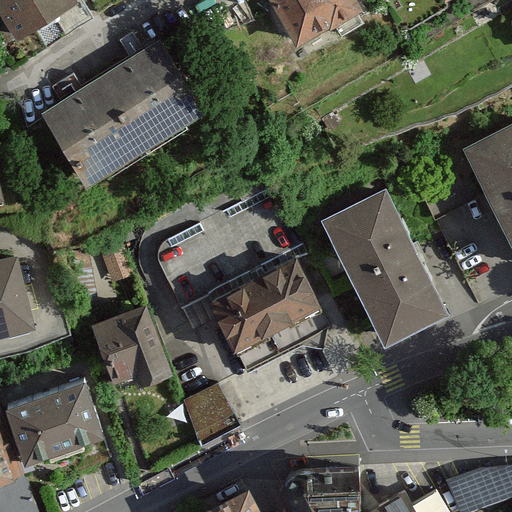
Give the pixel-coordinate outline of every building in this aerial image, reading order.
[(0,0),(0,2),(18,31),(67,0),(0,0)] [(360,0),(282,0),(319,69),(380,36),(360,0)] [(159,39),(46,110),(87,174),(200,103),(189,86),(159,39)] [(511,138),(473,159),(511,232),(511,138)] [(397,200),(334,233),(401,359),(464,326),(397,200)] [(297,246),(209,292),(255,377),(302,352),(322,388),(362,367),(297,246)] [(13,254),(0,256),(0,324),(29,317),(13,254)] [(146,299),(95,317),(117,378),(138,371),(142,379),(171,369),(146,299)] [(83,376),(9,401),(26,451),(100,426),(83,376)] [(36,511),(0,418),(0,511),(36,511)] [(511,460),(481,462),(450,473),(465,511),(477,511),(511,495),(511,460)] [(366,468),(284,467),(307,511),(356,511),(360,510),(366,468)] [(265,511),(246,476),(191,507),(193,511),(265,511)] [(360,510),(356,511),(452,511),(436,484),(415,497),(405,479),(360,510)]
